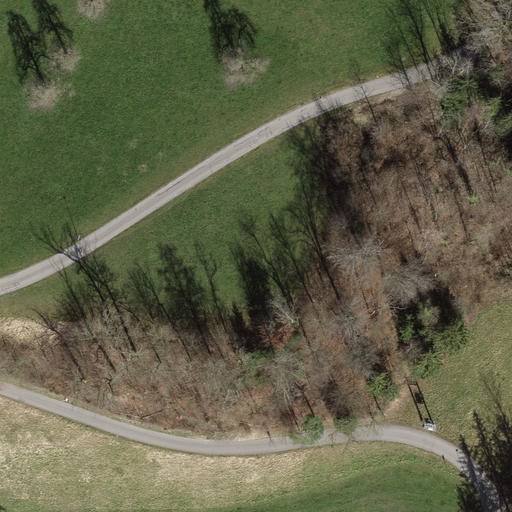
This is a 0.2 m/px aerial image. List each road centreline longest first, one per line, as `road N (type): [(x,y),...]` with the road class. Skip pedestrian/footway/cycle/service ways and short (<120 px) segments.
road 1 (residential): [(511,12),(463,63),(308,105),(29,281),(0,286)]
road 2 (residential): [(492,511),(480,478),(446,444),(369,431),(246,451),(132,432),(0,385)]
